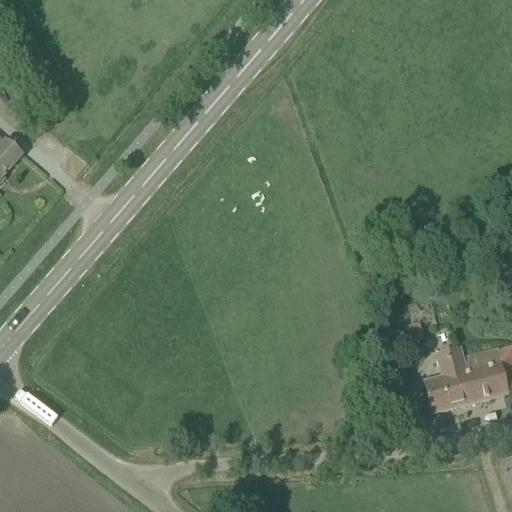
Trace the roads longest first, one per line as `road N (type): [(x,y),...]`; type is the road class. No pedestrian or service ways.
road 1 (secondary): [(0,350),(304,0)]
road 2 (unclassified): [(130,477),(457,439),(511,425)]
road 3 (unclassified): [(130,477),(0,380)]
